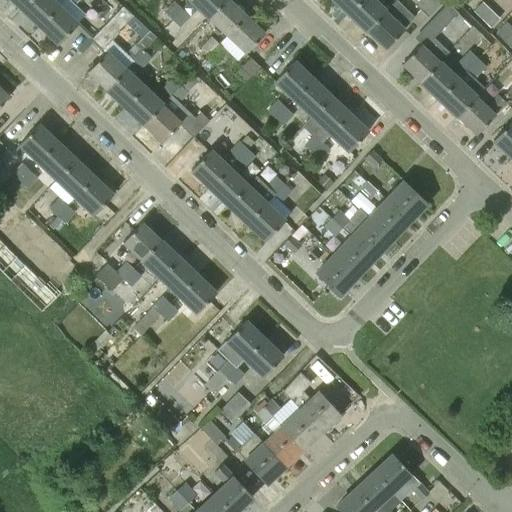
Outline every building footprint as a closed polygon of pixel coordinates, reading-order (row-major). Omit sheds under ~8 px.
[(9,0),(20,10),(29,0),(9,0)] [(29,0),(20,10),(39,27),(59,5),(53,0),(29,0)] [(191,0),(190,2),(209,19),(227,0),(191,0)] [(229,0),(227,0),(209,19),(226,35),(246,16),(229,0)] [(333,0),(349,14),(362,0),(333,0)] [(373,0),(362,0),(349,14),(367,32),(386,12),(373,0)] [(443,0),(419,0),(414,5),(427,17),(443,0)] [(386,12),(367,32),(386,49),(404,30),(403,29),(414,18),(396,1),(386,12)] [(173,2),(163,13),(171,21),(182,10),(173,2)] [(446,4),(424,27),(435,37),(456,14),(446,4)] [(59,5),(39,27),(58,45),(78,24),(59,5)] [(122,6),(91,39),(103,50),(104,49),(111,41),(119,33),(118,31),(125,24),(132,16),(122,6)] [(182,10),(171,21),(179,28),(189,17),(182,10)] [(132,16),(125,24),(141,39),(148,31),(132,16)] [(246,16),(226,35),(245,54),(265,33),(246,16)] [(511,27),(507,22),(496,33),(511,49),(511,48),(511,27)] [(107,51),(87,72),(105,90),(125,69),(133,61),(143,51),(144,50),(155,38),(148,31),(141,39),(136,44),(126,55),(118,62),(107,51)] [(419,45),(401,64),(420,82),(439,62),(448,52),(433,38),(430,35),(421,45),(420,44),(419,45)] [(208,39),(200,48),(208,55),(218,44),(210,37),(208,39)] [(218,44),(208,55),(216,63),(226,52),(218,44)] [(143,51),(133,61),(141,69),(152,57),(144,50),(143,51)] [(469,52),(458,64),(466,72),(477,60),(469,52)] [(251,57),(235,74),(245,83),(260,68),(261,67),(251,57)] [(458,80),(439,100),(456,116),(476,97),(484,89),(473,79),(485,67),(477,60),(466,72),(458,80)] [(293,61),(274,81),(293,100),(312,79),(293,61)] [(439,62),(420,82),(421,83),(439,99),(439,100),(458,80),(458,79),(440,62),(439,62)] [(125,69),(105,90),(124,108),(144,87),(125,69)] [(162,104),(142,125),(161,144),(180,124),(185,128),(183,129),(193,138),(209,122),(200,113),(195,118),(190,113),(179,102),(187,93),(200,80),(193,72),(191,74),(183,83),(180,86),(169,97),(162,104)] [(172,79),(162,89),(169,97),(180,86),(172,79)] [(312,79),(293,100),(311,117),(331,96),(312,79)] [(0,105),(9,96),(0,87),(0,105)] [(144,87),(124,108),(142,125),(162,104),(144,87)] [(331,96),(311,117),(329,134),(349,113),(331,96)] [(476,97),(456,116),(476,135),(495,115),(506,104),(503,101),(498,96),(487,107),(476,97)] [(277,100),(266,112),(274,119),(285,107),(277,100)] [(285,107),(274,119),(283,126),(293,114),(285,107)] [(349,113),(329,134),(348,152),(368,132),(349,113)] [(511,120),(493,140),(511,158),(511,120)] [(38,124),(19,144),(38,162),(57,142),(38,124)] [(313,136),(304,146),(311,153),(321,143),(313,136)] [(57,142),(38,162),(57,179),(76,160),(57,142)] [(238,142),(228,153),(235,159),(236,160),(246,149),(245,148),(238,142)] [(321,143),(311,153),(319,161),(329,150),(321,143)] [(210,149),(190,170),(209,189),(229,167),(210,149)] [(246,149),(236,160),(244,167),(254,156),(246,149)] [(372,150),(364,159),(374,168),(382,160),(372,150)] [(76,160),(57,179),(75,197),(94,177),(76,160)] [(12,174),(20,181),(30,171),(22,163),(12,174)] [(229,167),(209,189),(227,206),(247,185),(229,167)] [(37,178),(30,171),(20,181),(28,188),(37,178)] [(324,174),(317,180),(327,189),(333,183),(324,174)] [(247,185),(227,206),(245,224),(246,224),(266,203),(274,195),(283,185),(283,184),(275,177),(267,186),(256,176),(247,185)] [(94,177),(75,197),(93,215),(112,195),(94,177)] [(367,181),(359,190),(368,199),(376,191),(367,181)] [(403,181),(385,200),(409,223),(427,204),(403,181)] [(283,185),(274,195),(281,202),(291,192),(284,185),(283,185)] [(59,198),(49,209),(56,216),(67,205),(59,198)] [(385,200),(367,218),(392,241),(409,223),(385,200)] [(266,203),(246,224),(264,242),(285,220),(266,203)] [(67,205),(56,216),(65,224),(76,214),(67,205)] [(338,211),(331,218),(342,228),(349,221),(338,211)] [(342,228),(331,218),(324,226),(335,237),(342,228)] [(367,218),(350,236),(374,259),(392,241),(367,218)] [(141,222),(122,242),(142,261),(161,241),(141,222)] [(301,224),(282,245),(293,254),(299,247),(301,245),(298,242),(308,231),(301,224)] [(374,259),(350,236),(333,255),(357,278),(374,259)] [(0,241),(0,258),(9,250),(0,241)] [(161,241),(142,261),(160,278),(179,258),(161,241)] [(9,250),(0,258),(0,272),(5,277),(21,261),(9,250)] [(333,255),(315,274),(316,275),(338,297),(357,278),(333,255)] [(179,258),(160,278),(177,296),(197,275),(179,258)] [(21,261),(5,277),(17,289),(33,273),(21,261)] [(107,263),(96,275),(112,291),(123,279),(124,280),(133,270),(126,262),(116,272),(107,263)] [(133,270),(124,280),(131,287),(140,277),(141,277),(133,270)] [(33,273),(17,289),(29,301),(45,285),(33,273)] [(197,275),(177,296),(196,314),(216,293),(197,275)] [(45,285),(29,301),(42,313),(58,297),(46,285),(45,285)] [(142,319),(132,329),(140,336),(160,315),(169,304),(162,297),(142,319)] [(169,304),(160,315),(168,322),(177,312),(169,304)] [(228,359),(204,385),(212,393),(226,378),(237,367),(244,360),(264,338),(245,320),(218,349),(222,353),(228,359)] [(106,332),(86,351),(91,357),(111,337),(106,332)] [(264,338),(244,360),(263,378),(283,357),(264,338)] [(237,367),(226,378),(234,386),(245,375),(237,367)] [(300,372),(281,391),(290,400),(321,433),(340,415),(318,391),(310,399),(302,390),(310,383),(301,373),(300,372)] [(238,393),(220,412),(232,424),(251,404),(238,393)] [(267,403),(263,407),(273,416),(279,410),(270,400),(267,403)] [(279,410),(273,416),(303,449),(321,433),(290,400),(279,410)] [(263,407),(254,415),(257,418),(264,425),(261,427),(270,437),(262,444),(284,467),(303,449),(273,416),(263,407)] [(209,420),(200,429),(216,446),(225,438),(221,433),(209,420)] [(233,435),(225,443),(234,453),(235,452),(266,484),(284,467),(262,444),(253,434),(242,445),(233,435)] [(392,454),(372,472),(400,502),(410,492),(419,501),(428,493),(392,454)] [(222,464),(213,473),(224,485),(213,494),(229,511),(236,511),(252,497),(222,464)] [(372,472),(354,490),(373,511),(374,511),(390,511),(400,502),(372,472)] [(184,484),(176,491),(187,503),(188,503),(195,496),(184,484)] [(354,490),(336,507),(340,511),(371,511),(373,511),(354,490)] [(176,491),(168,499),(179,511),(187,503),(176,491)] [(196,511),(195,511),(229,511),(213,494),(196,511)]
